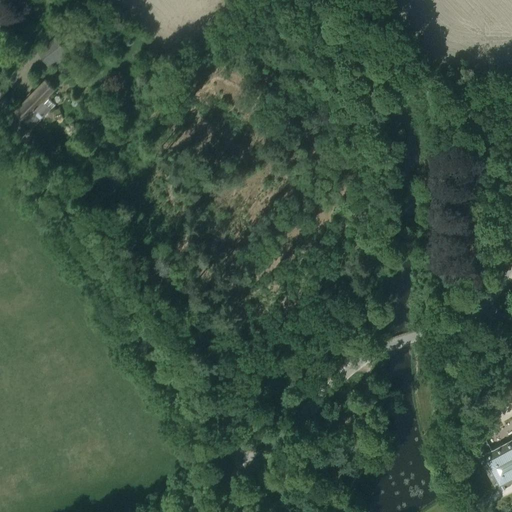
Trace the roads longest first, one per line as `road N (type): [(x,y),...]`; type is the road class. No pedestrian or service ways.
road 1 (unclassified): [(245,471),(0,99)]
road 2 (unclassified): [(245,471),(371,353)]
road 3 (unclassified): [(413,337),(483,301),(511,267)]
